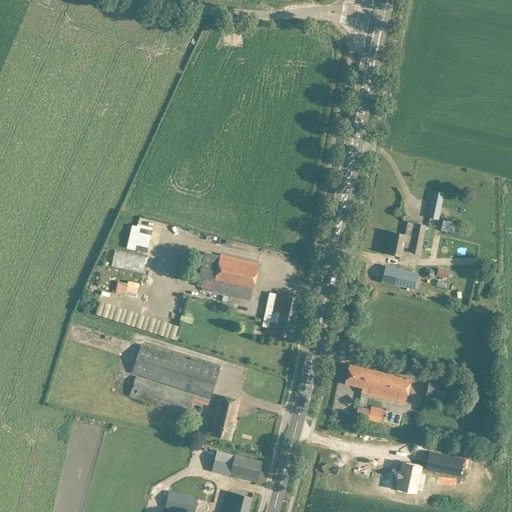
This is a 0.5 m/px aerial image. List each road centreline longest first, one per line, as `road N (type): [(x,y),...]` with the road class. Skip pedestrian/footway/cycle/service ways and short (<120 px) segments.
road 1 (primary): [(273,511),(379,20)]
road 2 (unclassified): [(379,20),(325,11),(253,15),(153,0)]
